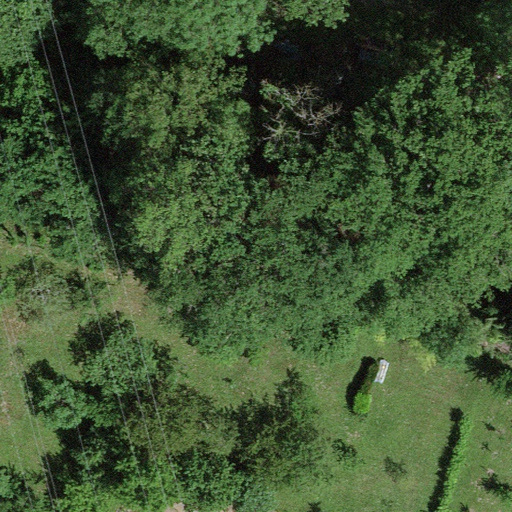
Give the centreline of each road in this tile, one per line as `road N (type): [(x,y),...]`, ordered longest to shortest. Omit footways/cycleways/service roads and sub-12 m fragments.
road 1 (track): [(511,258),(274,208),(109,165),(0,126)]
road 2 (track): [(31,6),(173,40),(248,24),(282,0)]
